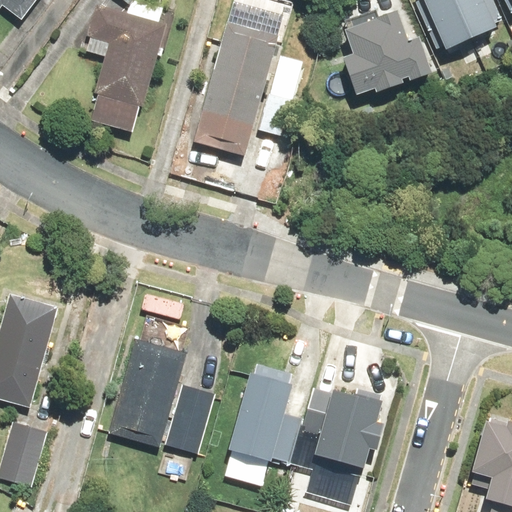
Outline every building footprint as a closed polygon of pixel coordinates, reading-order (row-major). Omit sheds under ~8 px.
[(0,0),(0,12),(2,15),(7,9),(25,22),(42,0),(0,0)] [(489,0),(429,0),(453,55),(504,34),(489,0)] [(139,135),(170,27),(164,25),(168,13),(135,3),(132,16),(101,7),(88,54),(109,60),(92,121),(139,135)] [(413,91),(411,84),(421,81),(423,87),(442,80),(428,38),(413,43),(405,17),(353,35),(361,58),(350,62),(362,101),(386,93),(388,99),(413,91)] [(284,35),(231,21),(198,146),(253,160),(259,134),(269,95),(284,35)] [(273,95),(298,102),(307,64),(283,57),(273,95)] [(298,102),(273,95),(269,95),(259,134),(295,143),(304,103),(298,102)] [(65,306),(12,291),(0,332),(0,390),(37,402),(65,306)] [(183,388),(193,355),(141,340),(113,434),(165,450),(167,444),(204,455),(220,400),(183,388)] [(292,415),(302,379),(257,366),(233,450),(291,467),(305,419),(292,415)] [(385,453),(393,425),(385,422),(390,404),(339,390),(321,454),(372,468),(377,450),(385,453)] [(52,432),(16,421),(0,473),(0,478),(34,490),(52,432)] [(495,511),(511,511),(511,427),(494,422),(480,473),(498,478),(492,500),(498,502),(495,511)]
